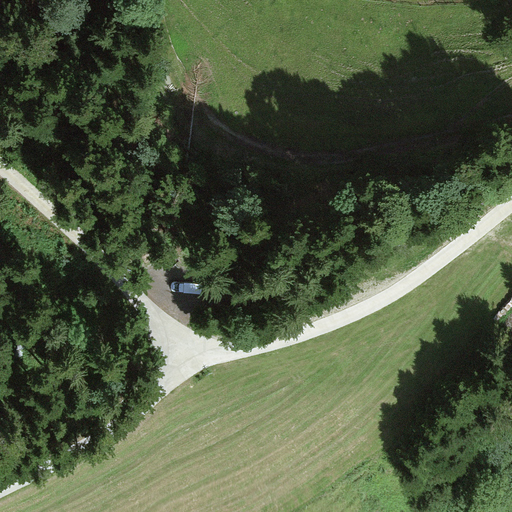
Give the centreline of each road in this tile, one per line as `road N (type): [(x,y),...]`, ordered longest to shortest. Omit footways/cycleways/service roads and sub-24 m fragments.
road 1 (track): [(190,352),(281,340),(354,313),(434,268),(511,206)]
road 2 (track): [(0,160),(190,352)]
road 3 (track): [(190,352),(118,425),(0,488)]
